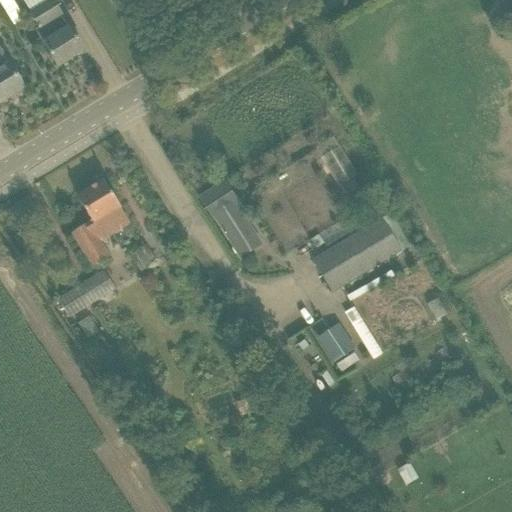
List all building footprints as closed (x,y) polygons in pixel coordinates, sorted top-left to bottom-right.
[(63,14),(54,0),(22,0),(30,14),(39,28),(36,30),(59,67),(85,51),(71,27),(68,28),(61,16),(63,14)] [(0,103),(24,88),(10,65),(9,65),(0,49),(0,103)] [(339,186),(357,175),(335,137),(316,148),(339,186)] [(111,259),(100,241),(130,223),(120,209),(121,209),(105,181),(78,198),(92,222),(73,234),(94,269),(111,259)] [(241,259),(262,245),(233,202),(212,216),(241,259)] [(396,212),(313,260),(332,292),(415,244),(396,212)] [(142,274),(157,265),(145,246),(130,255),(142,274)] [(70,319),(116,290),(104,271),(59,300),(68,316),(70,319)] [(354,306),(345,312),(372,357),(382,351),(354,306)] [(356,350),(345,334),(323,349),(333,365),(356,350)] [(156,387),(161,387),(165,384),(165,379),(161,375),(156,375),(152,378),(152,384),(156,387)] [(136,405),(129,394),(119,401),(126,412),(136,405)] [(254,396),(246,399),(252,413),(260,410),(254,396)]
